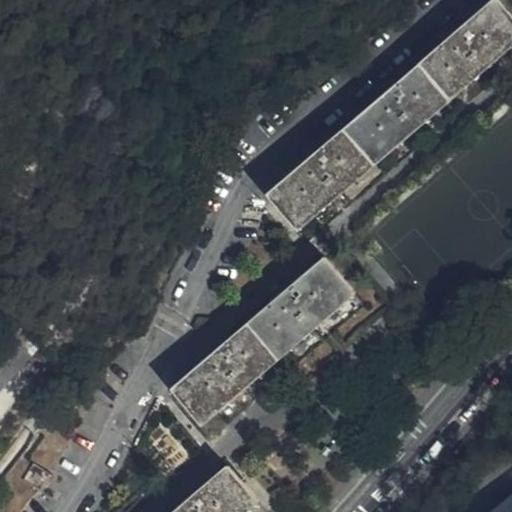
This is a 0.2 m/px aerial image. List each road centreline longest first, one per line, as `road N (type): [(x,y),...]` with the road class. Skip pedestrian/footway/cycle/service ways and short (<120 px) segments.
road 1 (unclassified): [(65,511),(243,181),(267,152),(451,0)]
road 2 (tertiary): [(351,511),(511,331)]
